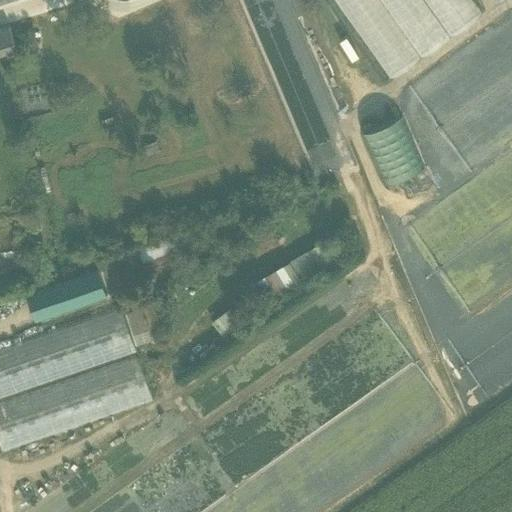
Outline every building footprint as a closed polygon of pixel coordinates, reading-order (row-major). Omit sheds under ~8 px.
[(481,15),(470,0),(333,0),(390,79),(481,15)] [(11,27),(0,30),(0,53),(18,48),(11,27)] [(362,133),(384,184),(424,166),(402,115),(362,133)] [(349,146),(336,151),(344,171),(357,166),(349,146)] [(174,234),(139,247),(147,270),(182,258),(174,234)] [(107,263),(1,298),(0,295),(0,294),(0,326),(116,288),(107,263)] [(258,287),(263,285),(267,294),(288,285),(280,267),(254,278),(258,287)] [(123,306),(0,347),(0,397),(138,350),(123,306)] [(222,332),(240,320),(230,306),(212,319),(222,332)] [(140,356),(0,403),(0,441),(3,450),(154,399),(140,356)]
